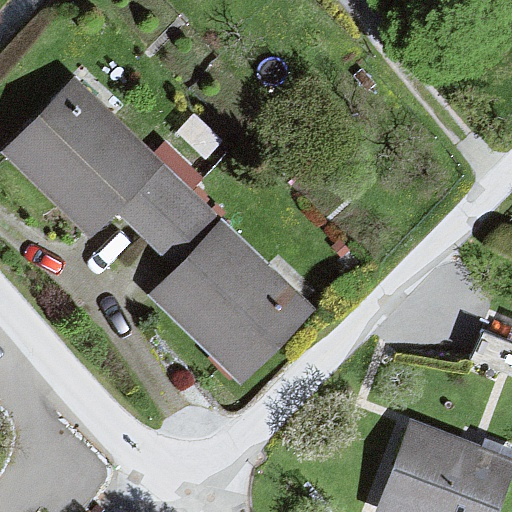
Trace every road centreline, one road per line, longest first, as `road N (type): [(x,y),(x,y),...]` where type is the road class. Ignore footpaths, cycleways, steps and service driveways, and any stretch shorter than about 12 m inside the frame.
road 1 (residential): [(191,495),(511,169)]
road 2 (residential): [(191,495),(82,390),(0,294)]
road 3 (track): [(354,0),(501,180)]
